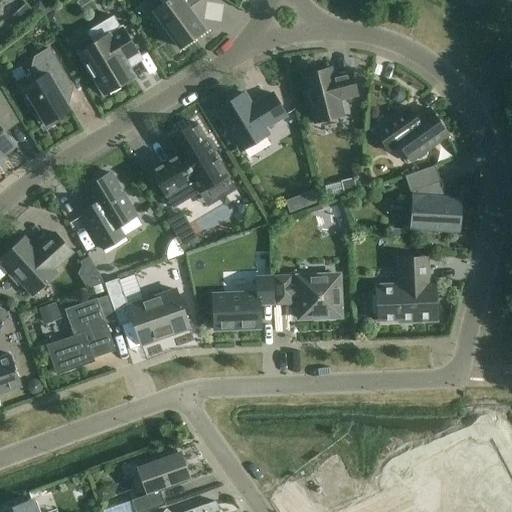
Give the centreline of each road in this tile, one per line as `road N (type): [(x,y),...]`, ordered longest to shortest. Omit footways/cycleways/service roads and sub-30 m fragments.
road 1 (residential): [(180,396),(443,382),(460,374),(497,206),(491,148),(471,107),(436,68),(395,43),(341,32)]
road 2 (residential): [(0,209),(40,175),(245,53)]
road 3 (residential): [(0,462),(180,396)]
road 4 (residential): [(259,511),(180,396)]
